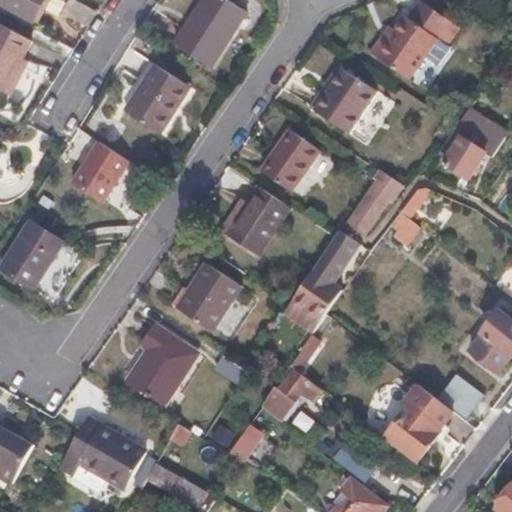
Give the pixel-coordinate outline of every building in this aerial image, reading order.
[(0,0),(0,2),(31,20),(43,0),(0,0)] [(95,7),(80,0),(50,0),(84,20),(95,7)] [(211,68),(247,14),(224,0),(204,0),(174,45),(211,68)] [(408,19),(438,40),(451,22),(421,1),(408,19)] [(408,19),(407,18),(396,33),(390,29),(372,54),(410,81),(438,40),(408,19)] [(0,27),(0,91),(5,94),(32,45),(0,27)] [(129,108),(165,131),(191,89),(156,65),(129,108)] [(343,70),(315,113),(349,135),(377,93),(343,70)] [(162,135),(165,131),(129,108),(126,112),(160,134),(162,135)] [(456,131),(442,152),(449,157),(443,166),(469,180),(485,157),(492,162),(508,138),(469,111),(456,131)] [(291,132),(264,171),(294,192),(321,152),(291,132)] [(105,204),(130,163),(99,143),(74,184),(105,204)] [(381,172),(399,185),(418,156),(400,143),(381,172)] [(395,192),(399,185),(381,172),(378,177),(376,180),(395,192)] [(346,225),(367,237),(395,192),(376,180),(346,225)] [(248,205),(228,235),(259,257),(292,209),(260,188),(248,205)] [(149,209),(158,196),(151,190),(141,204),(149,209)] [(401,214),(411,222),(433,193),(426,190),(419,191),(401,214)] [(221,231),(228,235),(248,205),(242,201),(221,231)] [(401,214),(388,231),(407,246),(420,229),(411,222),(401,214)] [(41,284),(56,294),(81,256),(81,255),(31,223),(2,270),(36,291),(41,284)] [(326,317),(342,294),(333,287),(361,245),(341,232),(337,238),(291,305),(285,314),(314,334),(326,317)] [(207,266),(178,310),(215,333),(243,289),(207,266)] [(511,320),(502,312),(469,353),(498,376),(511,358),(511,320)] [(155,326),(141,347),(148,351),(127,384),(166,409),(200,356),(155,326)] [(291,367),(300,374),(323,341),(314,334),(291,367)] [(248,371),(227,358),(220,369),(240,383),(248,371)] [(321,391),(300,374),(291,367),(262,408),(281,422),(300,397),(312,402),(321,391)] [(483,396),(458,377),(441,401),(466,419),(483,396)] [(386,440),(417,464),(442,431),(440,430),(453,413),(422,389),(418,386),(404,405),(409,408),(386,440)] [(125,492),(146,455),(127,444),(129,441),(88,418),(79,433),(58,470),(73,479),(80,467),(125,492)] [(33,449),(17,438),(19,435),(0,422),(0,480),(11,487),(33,449)] [(175,432),(170,440),(184,448),(192,432),(179,424),(175,432)] [(264,436),(250,426),(231,454),(246,463),(264,436)] [(148,464),(154,466),(170,440),(175,432),(169,429),(148,464)] [(127,444),(146,455),(148,452),(129,441),(127,444)] [(340,443),(330,456),(365,483),(376,470),(340,443)] [(207,511),(217,499),(154,466),(148,478),(198,508),(195,511),(207,511)] [(338,507),(333,511),(385,511),(390,506),(351,478),(341,493),(349,502),(342,510),(338,507)] [(511,511),(511,493),(511,494),(509,494),(503,501),(502,505),(504,506),(501,511),(502,511),(511,511)]
